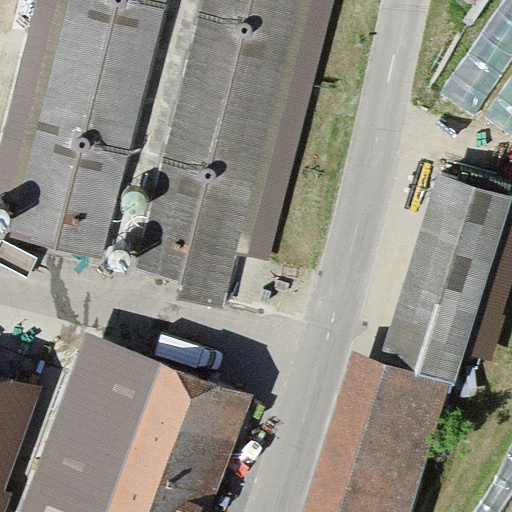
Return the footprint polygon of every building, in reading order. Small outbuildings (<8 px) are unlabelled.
[(172,0),(63,0),(9,228),(112,253),(172,0)] [(309,0),(198,0),(137,264),(241,288),(309,0)] [(388,351),(366,345),(314,511),(405,511),(450,368),(504,193),(443,174),(388,351)] [(214,511),(264,382),(90,317),(16,511),(214,511)] [(0,501),(49,362),(0,345),(0,501)]
